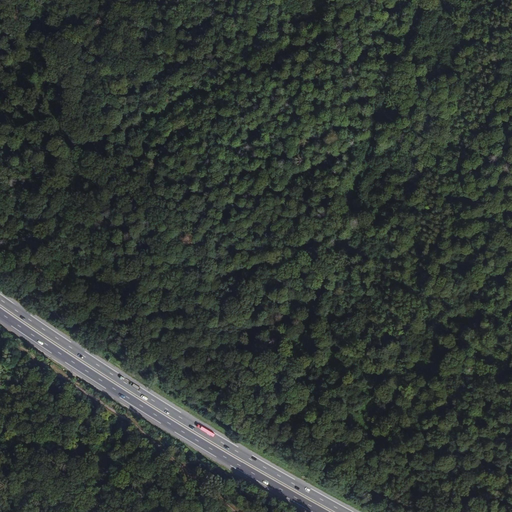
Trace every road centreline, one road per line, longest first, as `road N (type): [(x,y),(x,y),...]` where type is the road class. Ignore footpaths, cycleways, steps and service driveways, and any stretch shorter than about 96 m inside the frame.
road 1 (motorway): [(345,511),(164,407),(0,298)]
road 2 (motorway): [(0,312),(321,511)]
road 3 (track): [(225,511),(120,412),(0,334)]
road 4 (track): [(511,263),(350,483)]
